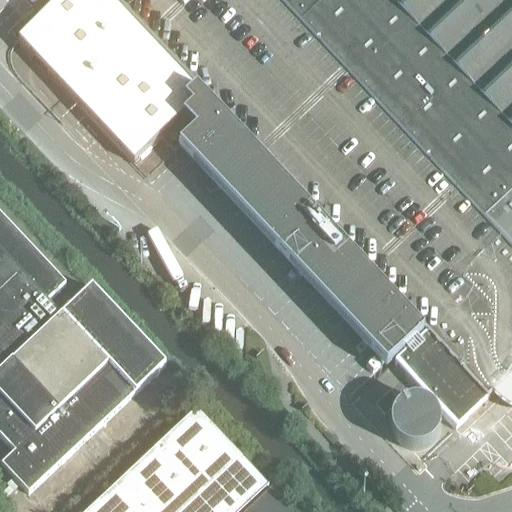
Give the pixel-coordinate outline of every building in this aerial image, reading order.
[(511,0),(64,0),(18,44),(31,58),(134,168),(191,114),(193,117),(184,125),(197,139),(180,154),(390,380),(399,371),(455,432),(511,378),(511,0)] [(0,406),(9,416),(0,424),(23,447),(1,468),(28,497),(164,369),(91,290),(61,318),(48,304),(65,288),(0,218),(0,406)] [(394,395),(379,408),(388,418),(403,404),(394,395)] [(196,414),(91,511),(245,511),(268,491),(196,414)] [(287,511),(271,495),(252,511),(287,511)]
